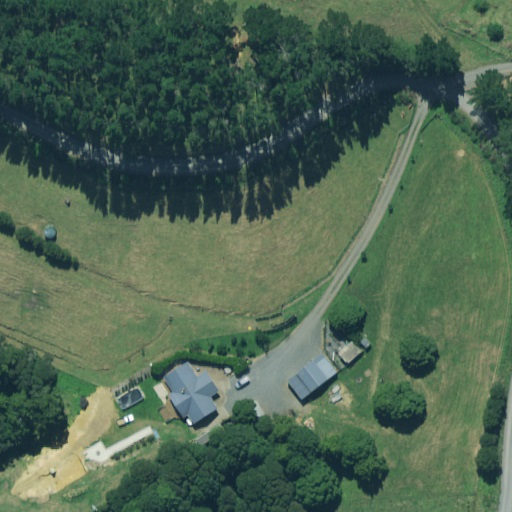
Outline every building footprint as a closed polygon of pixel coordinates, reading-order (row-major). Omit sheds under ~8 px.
[(349,362),(338,349),(331,355),(341,368),(349,362)] [(339,373),(325,355),(301,374),(316,392),(339,373)] [(200,380),(190,365),(167,380),(177,393),(172,396),(187,419),(191,416),(197,424),(219,410),(211,399),(222,391),(210,373),(200,380)] [(314,392),(300,374),(290,381),(304,400),(314,392)] [(319,391),(307,401),(312,407),(324,397),(319,391)]
